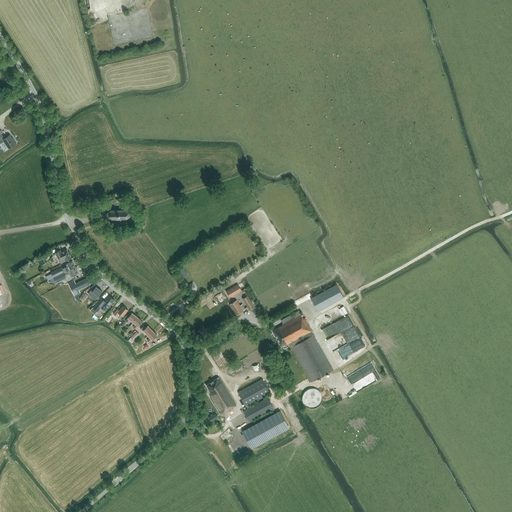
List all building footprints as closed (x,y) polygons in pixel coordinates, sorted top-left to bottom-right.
[(13,140),(10,135),(4,138),(1,133),(2,132),(0,129),(0,143),(4,141),(9,148),(16,143),(14,139),(13,140)] [(107,213),(108,217),(111,219),(117,219),(121,219),(121,218),(126,218),(130,216),(130,212),(126,210),(111,210),(107,213)] [(60,250),(56,252),(61,263),(66,261),(71,258),(67,249),(61,252),(60,250)] [(37,261),(41,266),(46,262),(42,257),(37,261)] [(65,263),(66,266),(64,267),(62,268),(62,267),(59,268),(51,272),(54,277),(69,270),(72,268),(72,269),(73,268),(72,268),(74,267),(74,268),(75,267),(72,260),(65,263)] [(54,277),(53,277),(54,278),(50,279),(52,283),(54,282),(55,283),(56,282),(56,283),(67,277),(66,275),(70,273),(72,277),(79,273),(75,267),(74,268),(74,267),(72,268),(73,268),(72,269),(72,268),(69,270),(54,277)] [(87,278),(76,284),(74,280),(68,283),(74,296),(80,293),(79,289),(90,284),(87,278)] [(230,297),(242,290),(238,284),(226,291),(230,297)] [(344,297),(337,284),(311,298),(318,311),(344,297)] [(92,291),(91,290),(89,293),(93,295),(94,293),(98,296),(102,291),(96,286),(92,291)] [(84,292),(80,298),(78,299),(82,302),(83,301),(88,295),(84,292)] [(242,298),(244,301),(250,310),(255,307),(250,298),(248,294),(242,298)] [(114,300),(109,295),(104,300),(102,299),(94,308),(97,311),(100,307),(105,311),(111,304),(113,305),(116,302),(114,300)] [(245,309),(242,304),(240,306),(240,305),(237,300),(234,302),(230,304),(233,310),(236,315),(243,311),(245,309)] [(118,309),(114,314),(117,316),(120,313),(123,316),(128,310),(123,306),(119,310),(118,309)] [(287,345),(290,343),(305,370),(311,382),(333,370),(312,331),(304,318),(303,319),(301,314),(300,314),(298,311),(289,316),(281,321),(283,324),(282,324),(282,325),(273,331),(281,347),(287,344),(287,345)] [(130,320),(133,322),(137,317),(132,313),(128,318),(126,321),(128,323),(130,320)] [(110,326),(115,319),(110,316),(105,322),(110,326)] [(137,317),(133,322),(136,324),(133,327),(135,329),(138,326),(142,321),(137,317)] [(143,330),(148,335),(152,330),(148,326),(145,328),(144,326),(141,329),(142,331),(143,330)] [(152,330),(148,335),(150,338),(147,340),(149,342),(152,339),(152,340),(157,335),(152,330)] [(329,340),(334,350),(338,347),(333,338),(329,340)] [(210,396),(222,414),(236,405),(219,377),(206,385),(210,391),(209,391),(212,395),(210,396)] [(247,409),(249,408),(248,406),(270,394),(262,379),(238,392),(246,406),(247,409)] [(323,405),(321,387),(305,389),(306,406),(323,405)] [(268,398),(249,408),(247,409),(243,411),(249,422),(273,409),(268,398)] [(280,410),(242,431),(252,448),(290,428),(280,410)] [(210,416),(213,420),(219,416),(217,411),(210,416)] [(232,439),(225,445),(227,448),(235,442),(232,439)]
